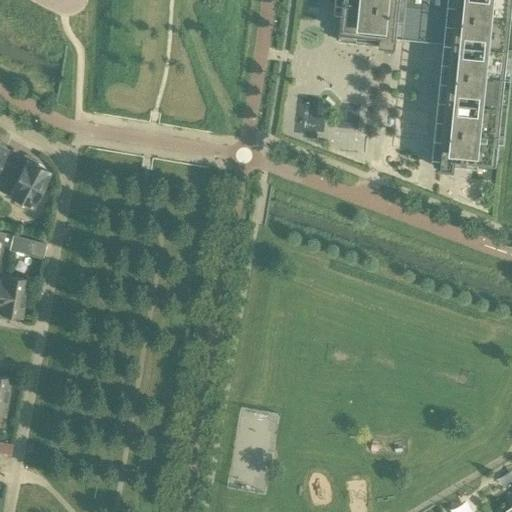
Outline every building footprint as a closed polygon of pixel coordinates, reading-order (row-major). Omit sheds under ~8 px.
[(497,165),(511,10),(511,0),(343,0),(339,42),(396,48),(397,39),(452,44),(440,157),(439,170),(455,171),(456,161),(497,165)] [(0,189),(30,206),(42,185),(44,184),(47,178),(47,175),(48,171),(45,170),(44,167),(38,164),(35,165),(26,160),(20,170),(0,160),(0,159),(0,189)] [(46,245),(12,235),(8,250),(42,259),(46,245)] [(4,275),(0,303),(0,313),(20,317),(27,279),(4,275)] [(0,376),(0,414),(4,415),(10,378),(0,376)] [(13,380),(11,391),(18,393),(20,382),(13,380)] [(0,452),(10,454),(12,444),(0,442),(0,452)]
